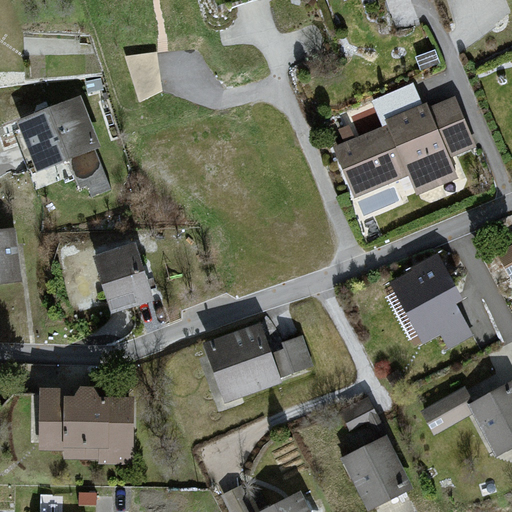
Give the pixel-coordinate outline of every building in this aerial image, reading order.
[(128,54),(139,94),(166,87),(155,47),(128,54)] [(81,103),(13,127),(32,181),(100,157),(81,103)] [(455,109),(337,155),(354,198),(403,178),(414,204),(460,186),(451,163),(473,154),(455,109)] [(14,234),(0,235),(0,290),(20,288),(14,234)] [(511,244),(491,255),(511,293),(511,244)] [(153,304),(134,248),(91,263),(110,318),(153,304)] [(465,307),(437,259),(382,290),(418,352),(439,340),(445,349),(450,346),(458,348),(472,340),(455,312),(465,307)] [(271,357),(260,327),(198,349),(220,410),(314,376),(303,346),(271,357)] [(471,409),(465,412),(470,421),(490,464),(511,453),(511,395),(510,391),(471,409)] [(130,398),(40,395),(38,458),(128,460),(130,398)] [(379,511),(412,497),(386,443),(338,465),(360,511),(379,511)] [(239,481),(224,488),(233,511),(249,511),(252,511),(239,481)] [(303,511),(299,502),(276,511),(303,511)]
